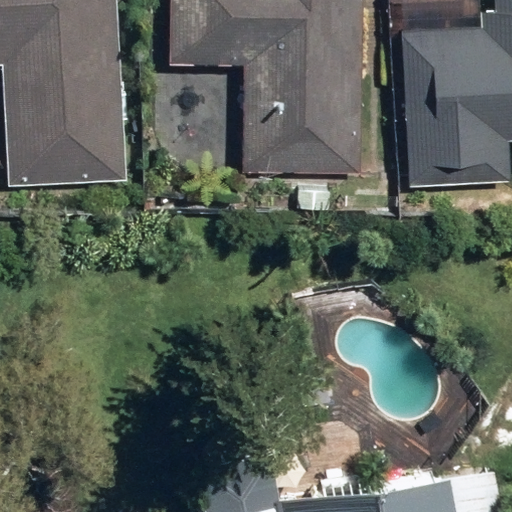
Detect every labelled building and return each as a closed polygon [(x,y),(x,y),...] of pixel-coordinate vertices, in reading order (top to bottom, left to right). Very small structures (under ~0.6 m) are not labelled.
[(0,0),(0,58),(8,58),(13,178),(133,173),(125,0),(0,0)] [(247,163),(364,166),(369,0),(177,0),(175,55),(251,56),(247,163)] [(412,24),(417,179),(511,176),(511,0),(505,0),(505,2),(491,1),(492,22),(412,24)] [(301,204),(333,206),(335,182),(302,182),(301,204)] [(472,511),(463,460),(290,491),(282,445),(205,458),(214,511),(472,511)]
